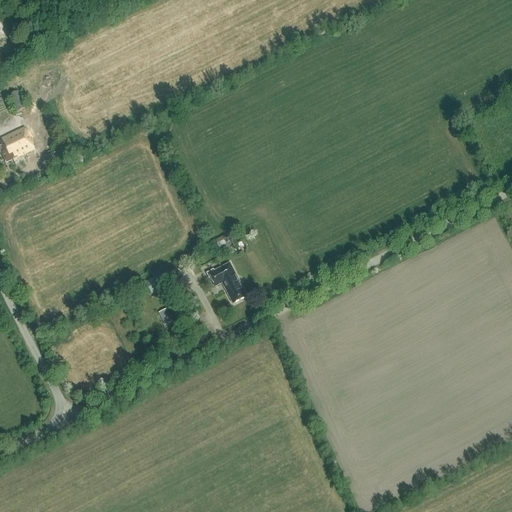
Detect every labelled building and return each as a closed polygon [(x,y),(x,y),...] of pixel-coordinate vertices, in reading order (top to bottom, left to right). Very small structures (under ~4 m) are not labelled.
[(8,96),(16,113),(26,107),(18,91),(8,96)] [(0,153),(1,153),(6,164),(33,149),(23,129),(2,140),(3,142),(0,143),(0,153)] [(46,153),(53,166),(66,159),(64,154),(63,154),(59,147),(46,153)] [(215,241),(219,249),(231,246),(226,235),(215,241)] [(233,304),(247,297),(230,263),(214,272),(213,270),(207,274),(210,280),(211,279),(215,287),(222,283),(233,304)] [(146,283),(151,294),(171,284),(166,273),(146,283)] [(173,322),(166,309),(158,313),(164,326),(173,322)]
